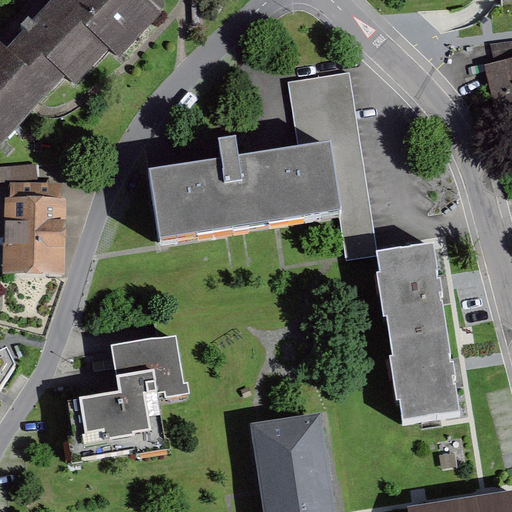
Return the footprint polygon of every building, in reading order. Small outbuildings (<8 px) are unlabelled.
[(119,57),(154,19),(133,0),(61,0),(63,1),(36,30),(28,23),(20,31),(28,38),(7,61),(0,55),(0,139),(5,139),(65,75),(75,84),(109,48),(119,57)] [(511,124),(511,66),(480,75),(494,129),(511,124)] [(377,261),(346,77),(287,87),(299,160),(227,171),(225,156),(202,159),(205,177),(139,188),(150,251),(340,220),(348,266),(377,261)] [(0,169),(0,187),(35,185),(34,167),(0,169)] [(0,284),(61,285),(63,211),(1,210),(0,247),(0,284)] [(369,265),(382,348),(444,340),(431,256),(369,265)] [(180,392),(169,339),(104,352),(113,398),(72,407),(83,458),(162,442),(153,398),(180,392)] [(444,340),(382,348),(395,435),(457,425),(444,340)] [(0,354),(0,397),(12,379),(0,354)] [(317,511),(320,511),(307,436),(253,445),(264,511),(317,511)] [(511,511),(511,500),(437,511),(511,511)]
